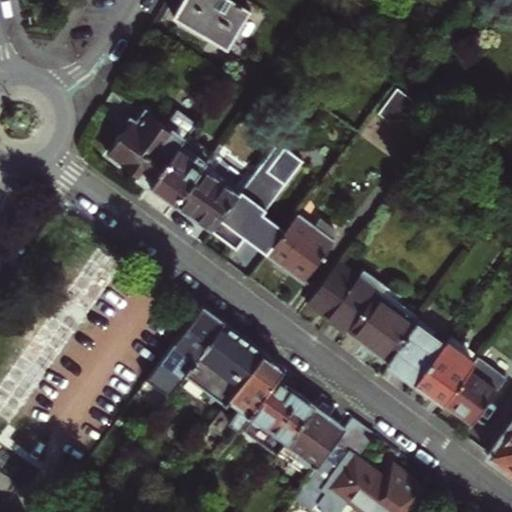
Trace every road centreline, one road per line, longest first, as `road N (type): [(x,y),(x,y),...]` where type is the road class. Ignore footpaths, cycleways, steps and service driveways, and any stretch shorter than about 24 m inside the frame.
road 1 (residential): [(511,506),(44,152)]
road 2 (residential): [(130,0),(84,67),(40,84)]
